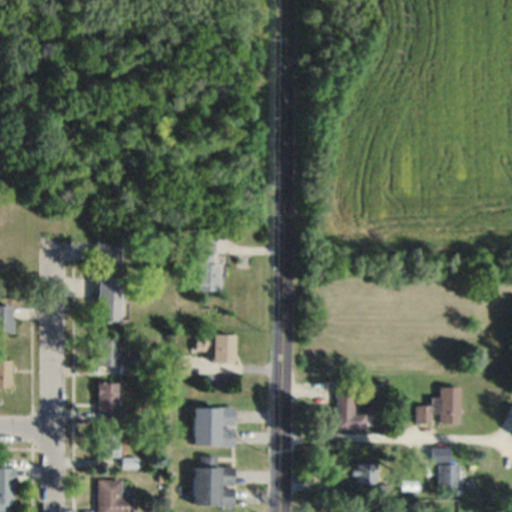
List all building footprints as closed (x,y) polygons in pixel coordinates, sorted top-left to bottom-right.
[(194,290),(219,290),(219,261),(214,261),(214,235),(194,235),(194,290)] [(119,236),(95,236),(95,261),(119,261),(119,236)] [(120,321),(120,277),(98,277),(98,321),(120,321)] [(0,331),(11,331),(11,304),(0,304),(0,331)] [(234,362),(234,333),(197,333),(197,351),(202,351),(202,362),(234,362)] [(133,356),(118,356),(118,339),(92,339),(92,365),(119,365),(119,373),(133,373),(133,356)] [(10,360),(0,359),(0,394),(10,395),(10,360)] [(116,419),(116,382),(95,382),(95,419),(116,419)] [(364,428),(364,412),(353,412),(353,386),(334,386),(334,428),(364,428)] [(458,422),(458,386),(439,386),(439,422),(458,422)] [(428,405),(412,405),(412,421),(428,421),(428,405)] [(192,407),(192,445),(233,445),(233,407),(192,407)] [(118,430),(95,430),(95,456),(118,456),(118,430)] [(455,463),(447,463),(447,446),(428,446),(428,461),(436,461),(436,489),(455,489),(455,463)] [(135,456),(120,456),(120,467),(135,467),(135,456)] [(374,482),(374,463),(352,463),(352,482),(374,482)] [(233,465),(193,465),(192,503),(232,503),(233,465)] [(12,468),(0,467),(0,505),(12,506),(12,468)] [(129,511),(129,495),(119,495),(118,478),(93,479),(93,511),(129,511)]
